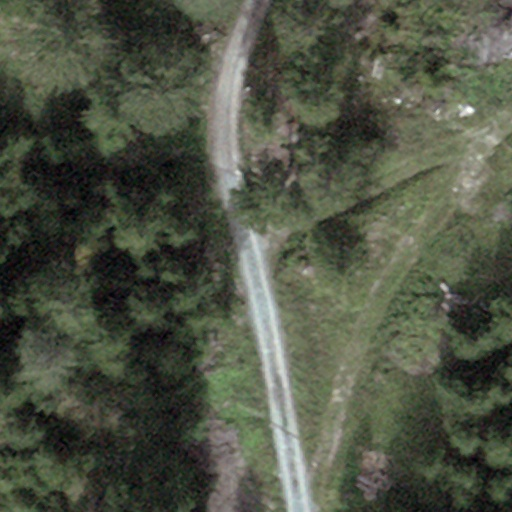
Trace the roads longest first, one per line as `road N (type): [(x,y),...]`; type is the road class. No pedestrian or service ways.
road 1 (track): [(293,511),(232,157),(229,108),(258,0)]
road 2 (track): [(251,238),(511,115)]
